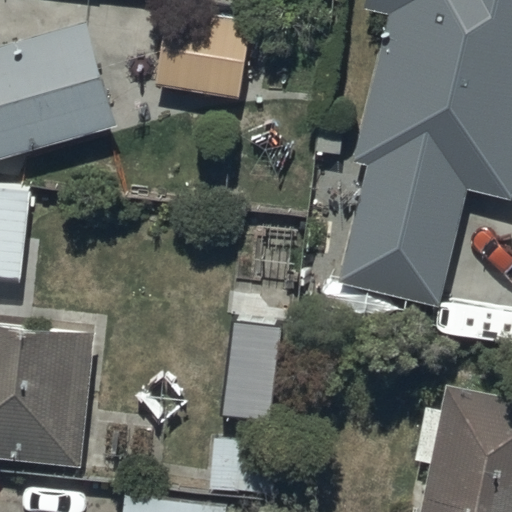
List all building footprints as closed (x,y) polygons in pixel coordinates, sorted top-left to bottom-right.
[(511,0),(382,0),(394,3),(361,148),(370,150),(342,273),(442,296),(470,177),(511,186),(511,0)] [(169,1),(158,75),(244,87),(254,12),(169,1)] [(0,146),(123,112),(93,7),(0,33),(0,146)] [(35,179),(0,175),(0,271),(27,274),(35,179)] [(0,447),(86,456),(100,317),(0,307),(0,447)] [(275,415),(285,323),(239,318),(229,410),(275,415)] [(511,511),(511,392),(449,380),(421,511),(511,511)] [(281,433),(216,428),(212,479),(277,485),(281,433)] [(128,493),(125,511),(228,511),(229,502),(128,493)]
